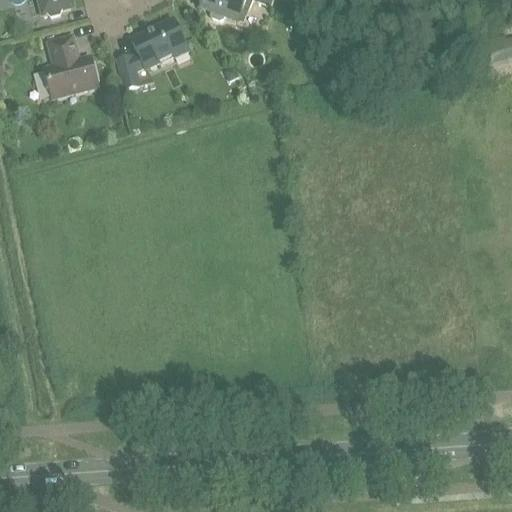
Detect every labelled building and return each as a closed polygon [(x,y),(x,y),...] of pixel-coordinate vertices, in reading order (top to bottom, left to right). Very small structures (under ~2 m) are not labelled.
[(38,0),(43,18),(47,17),(51,21),(61,18),(62,13),(74,10),(70,0),(38,0)] [(204,0),(201,9),(212,13),(211,17),(212,22),(220,24),(224,23),(226,19),(239,24),(243,12),(246,14),(250,12),(254,1),(272,8),(275,0),(204,0)] [(298,0),(293,0),(289,11),(299,15),(304,2),(298,0)] [(146,72),(174,59),(172,56),(185,50),(186,51),(187,50),(180,36),(181,33),(178,27),(175,26),(173,23),(132,43),(139,59),(132,62),(132,60),(118,63),(125,93),(139,89),(136,75),(145,71),(146,72)] [(53,102),(99,90),(91,60),(79,63),(73,40),(48,46),(54,69),(45,72),(53,102)] [(507,40),(487,46),(492,64),(511,57),(511,43),(509,45),(507,40)] [(234,70),(228,73),(227,78),(229,83),(239,78),(234,70)]
